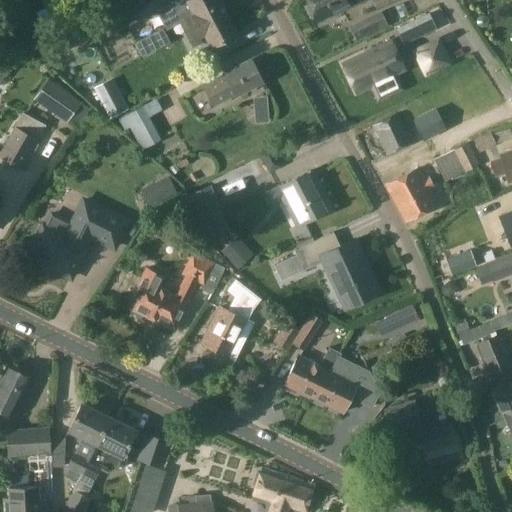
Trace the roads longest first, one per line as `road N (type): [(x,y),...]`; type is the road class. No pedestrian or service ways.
road 1 (residential): [(498,511),(476,421),(418,269),(268,0)]
road 2 (secondary): [(398,511),(0,312)]
